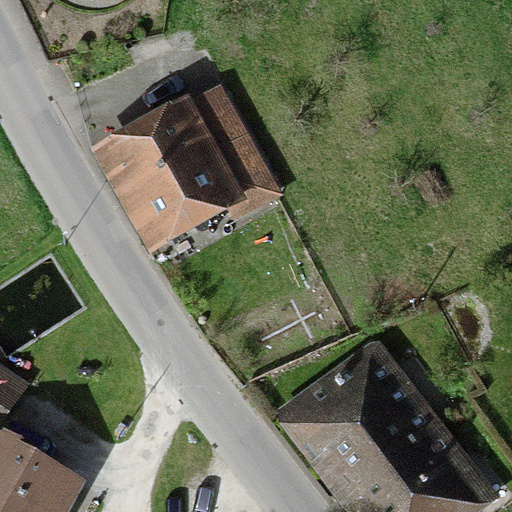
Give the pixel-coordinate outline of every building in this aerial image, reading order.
[(124,170),(160,237),(236,197),(199,129),(124,170)] [(358,484),(431,426),(370,350),(297,408),(358,484)] [(0,370),(0,405),(15,380),(0,370)] [(452,511),(481,490),(431,426),(358,484),(380,511),(452,511)] [(45,511),(60,483),(7,457),(0,470),(0,511),(45,511)]
